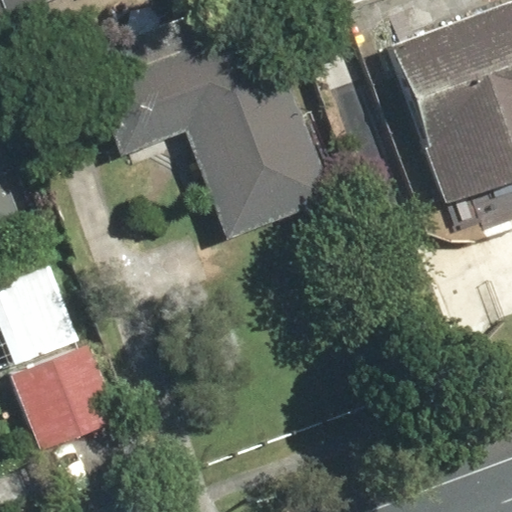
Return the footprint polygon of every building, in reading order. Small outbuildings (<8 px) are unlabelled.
[(0,0),(0,16),(2,20),(46,0),(0,0)] [(404,12),(371,27),(449,206),(508,180),(511,189),(511,0),(496,0),(414,36),(404,12)] [(168,51),(158,27),(111,46),(121,70),(84,85),(113,158),(178,131),(225,245),(334,200),(276,57),(205,86),(187,43),(168,51)] [(113,224),(83,164),(51,179),(81,239),(113,224)] [(0,237),(19,231),(0,175),(0,237)] [(72,346),(78,344),(43,264),(0,283),(0,342),(13,372),(72,346)] [(120,419),(85,340),(72,346),(13,372),(3,376),(37,455),(120,419)]
